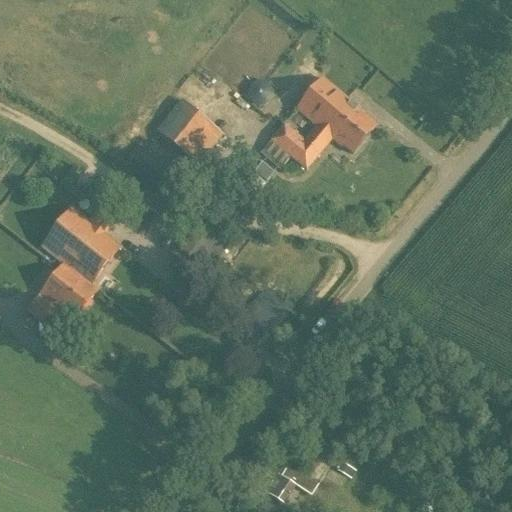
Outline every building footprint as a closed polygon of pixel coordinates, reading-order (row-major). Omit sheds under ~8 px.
[(299,31),(304,25),(274,0),(271,0),(268,5),(299,31)] [(283,124),(261,150),(280,167),(289,156),(305,169),(331,139),(341,147),(342,146),(352,154),(376,127),(356,110),(358,108),(323,78),(296,109),(316,126),(303,141),(283,124)] [(181,103),(157,132),(198,166),(222,136),(181,103)] [(274,173),(262,163),(254,172),(266,183),(274,173)] [(106,178),(91,193),(106,208),(121,194),(106,178)] [(43,247),(66,265),(90,285),(119,248),(72,211),(43,247)] [(201,224),(168,265),(196,287),(204,295),(225,270),(216,262),(229,246),(201,224)] [(90,285),(66,265),(41,296),(29,312),(41,321),(53,306),(73,321),(97,290),(90,285)] [(284,310),(264,292),(243,316),(264,334),(284,310)] [(279,473),(267,492),(284,503),(296,484),(279,473)]
